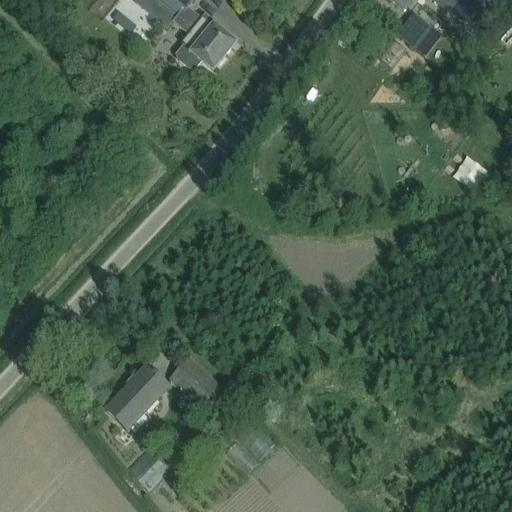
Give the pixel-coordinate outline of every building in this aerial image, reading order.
[(196,0),(155,0),(180,20),(175,26),(188,37),(201,21),(188,10),(196,0)] [(386,0),(402,12),(411,0),(430,0),(484,40),(511,2),(511,0),(463,0),(463,1),(461,0),(386,0)] [(234,47),(228,42),(202,20),(181,46),(184,48),(176,58),(178,63),(189,71),(194,72),(201,63),(213,72),(234,47)] [(414,20),(400,39),(417,51),(431,33),(414,20)] [(223,392),(188,360),(169,381),(205,413),(223,392)] [(105,413),(127,433),(169,389),(147,369),(105,413)] [(240,411),(223,397),(207,415),(224,429),(240,411)] [(223,465),(240,487),(267,467),(250,445),(223,465)] [(173,474),(149,452),(126,475),(150,497),(173,474)]
